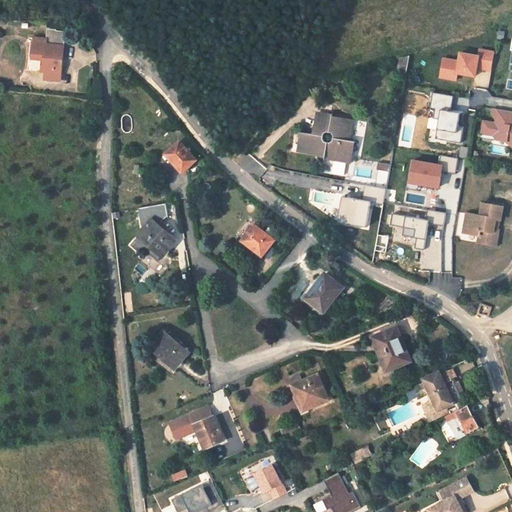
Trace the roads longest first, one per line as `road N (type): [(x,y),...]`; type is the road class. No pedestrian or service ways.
road 1 (residential): [(139,511),(104,195),(104,57),(117,39)]
road 2 (residential): [(257,302),(196,261),(213,374),(301,339)]
road 3 (unclassified): [(310,239),(204,145),(117,39)]
road 4 (unclassified): [(471,332),(444,309),(310,239)]
